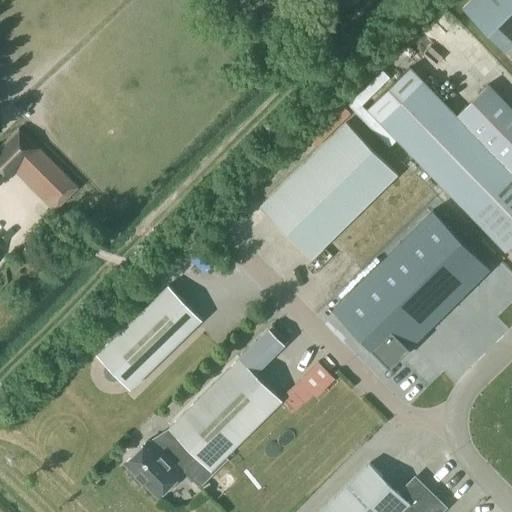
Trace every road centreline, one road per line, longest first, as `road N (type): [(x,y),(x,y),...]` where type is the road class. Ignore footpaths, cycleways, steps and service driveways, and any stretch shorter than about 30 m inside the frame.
road 1 (track): [(267,279),(237,306),(211,297),(183,269),(99,257),(0,208)]
road 2 (unclassified): [(511,500),(467,454),(454,424),(464,393),(511,346)]
